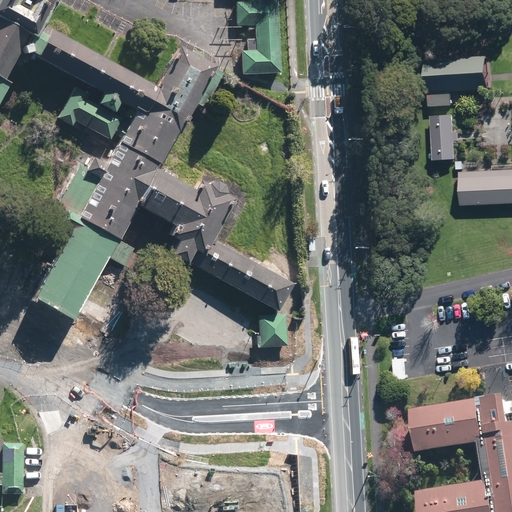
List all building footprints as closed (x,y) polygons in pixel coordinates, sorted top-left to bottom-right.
[(0,0),(0,87),(0,86),(0,76),(12,54),(71,84),(54,120),(67,128),(70,122),(112,145),(101,167),(87,159),(82,170),(74,166),(52,207),(57,210),(50,223),(63,230),(36,298),(75,321),(108,260),(119,266),(130,246),(119,240),(128,222),(224,273),(256,290),(282,304),(297,274),(224,235),(238,209),(189,183),(185,191),(154,175),(191,107),(199,111),(220,74),(172,49),(152,86),(105,61),(43,28),(57,0),(0,0)] [(244,0),(244,4),(233,4),(233,27),(252,27),(252,49),(238,49),(238,76),(275,76),(276,1),(268,1),(268,0),(244,0)] [(451,107),(450,92),(488,91),(487,58),(424,60),(425,91),(427,91),(428,107),(451,107)] [(249,96),(245,96),(243,96),(240,96),(238,97),(236,99),(234,100),(233,102),(231,104),(231,107),(230,109),(230,112),(231,114),(232,117),(233,119),(235,121),(237,122),(239,123),(241,124),(243,125),(246,125),(248,124),(251,123),(253,122),(255,120),(256,119),(258,116),(259,114),(259,112),(259,109),(259,107),(258,104),(257,102),(255,100),(253,99),(251,97),(249,96)] [(455,161),(454,141),(459,140),(458,132),(453,133),(452,115),(429,116),(432,163),(455,161)] [(511,169),(459,173),(460,207),(511,204),(511,169)] [(0,254),(0,297),(10,303),(28,271),(0,254)] [(284,316),(255,315),(254,348),(282,350),(284,316)] [(503,401),(409,415),(415,457),(477,448),(483,486),(416,495),(418,511),(511,511),(511,428),(507,430),(503,401)] [(0,495),(21,496),(21,487),(24,487),(24,476),(21,476),(22,444),(0,443),(0,495)] [(275,511),(274,491),(192,495),(192,511),(275,511)]
